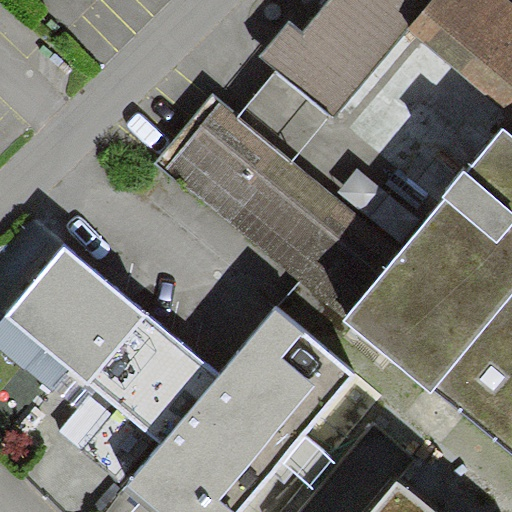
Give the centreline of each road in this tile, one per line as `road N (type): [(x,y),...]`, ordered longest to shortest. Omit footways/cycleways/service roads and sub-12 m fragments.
road 1 (unknown): [(226,297),(134,218),(0,70)]
road 2 (residential): [(214,0),(0,204)]
